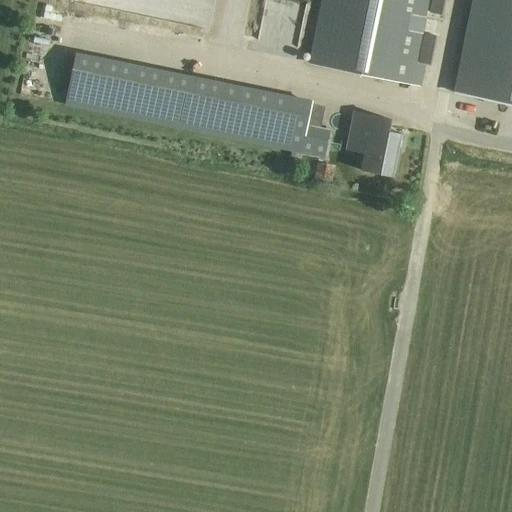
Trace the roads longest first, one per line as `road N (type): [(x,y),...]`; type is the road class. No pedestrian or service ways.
road 1 (unclassified): [(373,511),(436,128)]
road 2 (unclassified): [(436,128),(454,0)]
